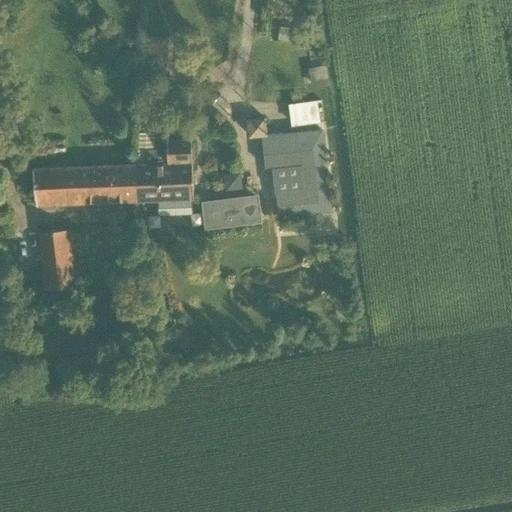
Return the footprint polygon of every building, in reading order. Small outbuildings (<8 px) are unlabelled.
[(319,100),(289,101),(290,123),(319,121),(319,100)] [(265,117),(248,119),(250,137),(268,135),(265,117)] [(140,149),(153,148),(151,132),(139,133),(140,149)] [(273,136),(262,137),(264,154),(266,168),(274,167),(303,164),(300,133),(273,136)] [(136,201),(194,199),(192,140),(167,141),(167,149),(144,150),(145,165),(133,165),(136,201)] [(37,204),(136,201),(133,165),(33,170),(37,204)] [(263,219),(262,207),(204,214),(205,226),(263,219)] [(48,292),(79,289),(72,230),(41,231),(48,292)]
